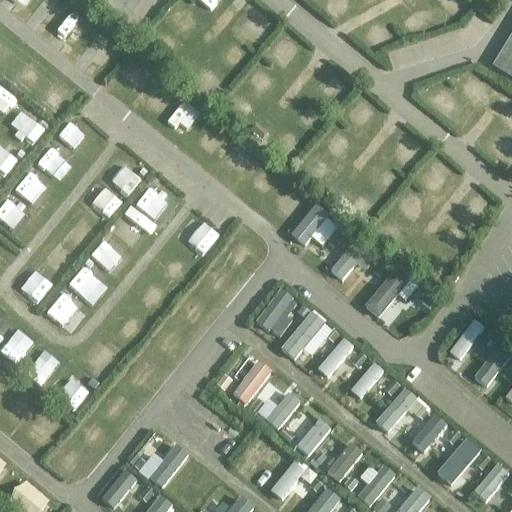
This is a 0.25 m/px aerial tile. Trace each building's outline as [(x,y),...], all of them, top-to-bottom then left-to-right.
[(101,26),(82,46),(90,53),(109,33),(101,26)] [(511,36),(492,69),(511,81),(511,36)] [(485,82),(491,72),(475,62),(469,71),(485,82)] [(181,65),(174,72),(185,82),(192,75),(181,65)] [(187,91),(170,111),(186,124),(203,104),(187,91)] [(73,109),(60,129),(79,140),(91,120),(73,109)] [(243,171),(259,150),(237,132),(220,154),(243,171)] [(51,134),(35,156),(56,171),(72,149),(51,134)] [(118,168),(111,177),(127,190),(134,181),(118,168)] [(114,211),(124,189),(106,181),(95,203),(114,211)] [(150,215),(165,194),(145,181),(131,202),(150,215)] [(123,207),(113,225),(125,232),(135,214),(123,207)] [(329,221),(316,210),(291,240),(304,251),(329,221)] [(92,214),(75,234),(83,240),(99,221),(92,214)] [(344,234),(336,244),(343,250),(351,240),(344,234)] [(343,285),(367,255),(356,245),(331,276),(343,285)] [(380,264),(372,274),(379,280),(387,270),(380,264)] [(411,285),(397,273),(365,312),(379,324),(411,285)] [(294,305),(280,295),(255,327),(269,338),(294,305)] [(427,298),(421,305),(432,314),(438,307),(427,298)] [(299,308),(294,314),(300,319),(305,313),(299,308)] [(325,329),(311,318),(282,353),(296,364),(325,329)] [(460,365),(484,333),(474,325),(450,357),(460,365)] [(330,332),(324,339),(333,346),(339,339),(330,332)] [(493,334),(487,341),(495,347),(500,340),(493,334)] [(353,353),(344,345),(317,375),(326,383),(353,353)] [(488,393),(511,360),(511,356),(501,348),(475,383),(488,393)] [(359,356),(350,366),(357,371),(366,361),(359,356)] [(231,382),(237,371),(226,365),(220,376),(231,382)] [(271,378),(256,367),(249,375),(242,369),(233,380),(240,386),(230,399),(244,410),(271,378)] [(383,377),(373,369),(350,396),(360,405),(383,377)] [(224,379),(216,389),(224,395),(232,385),(224,379)] [(392,383),(383,393),(390,399),(399,389),(392,383)] [(416,405),(404,395),(375,428),(387,438),(416,405)] [(300,409),(289,399),(266,426),(277,436),(300,409)] [(259,404),(251,413),(255,417),(263,407),(259,404)] [(447,432),(435,422),(412,449),(424,459),(447,432)] [(331,435),(319,426),(297,452),(308,461),(331,435)] [(284,431),(278,438),(288,446),(294,439),(284,431)] [(454,433),(445,443),(452,448),(460,438),(454,433)] [(481,458),(466,445),(437,480),(452,492),(481,458)] [(362,460),(350,450),(327,478),(339,488),(362,460)] [(163,495),(188,462),(175,452),(150,485),(163,495)] [(282,454),(273,464),(280,469),(288,460),(282,454)] [(318,456),(312,463),(319,469),(325,462),(318,456)] [(483,458),(475,468),(481,474),(490,464),(483,458)] [(142,460),(134,470),(140,476),(149,466),(142,460)] [(305,477),(294,468),(270,496),(281,505),(305,477)] [(508,480),(497,471),(475,498),(486,508),(508,480)] [(370,511),(396,482),(383,472),(357,502),(368,511),(370,511)] [(110,511),(115,511),(136,488),(124,478),(101,504),(110,511)] [(8,492),(24,500),(30,488),(14,480),(8,492)] [(350,481),(343,489),(350,495),(357,487),(350,481)] [(315,483),(309,490),(316,496),(322,489),(315,483)] [(176,489),(169,497),(179,505),(186,497),(176,489)] [(147,490),(139,500),(146,506),(154,495),(147,490)] [(424,511),(431,505),(418,494),(402,511),(424,511)] [(334,511),(340,506),(326,495),(312,511),(334,511)] [(52,511),(41,501),(30,511),(52,511)] [(171,511),(160,502),(151,511),(171,511)] [(381,502),(372,511),(388,511),(390,510),(381,502)]
